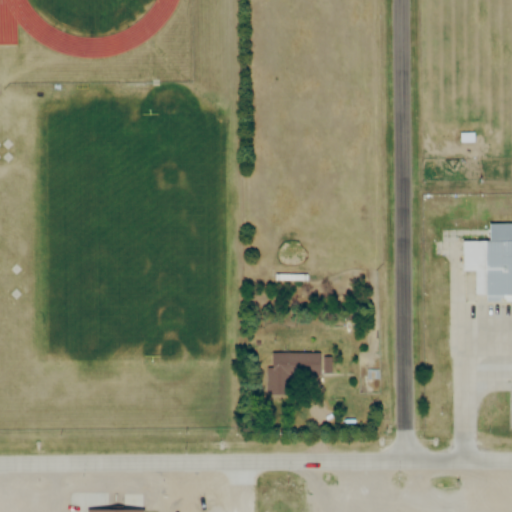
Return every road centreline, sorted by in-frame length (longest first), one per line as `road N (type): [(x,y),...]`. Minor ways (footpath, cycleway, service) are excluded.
road 1 (tertiary): [(0,463),(511,460)]
road 2 (residential): [(400,0),(411,461)]
